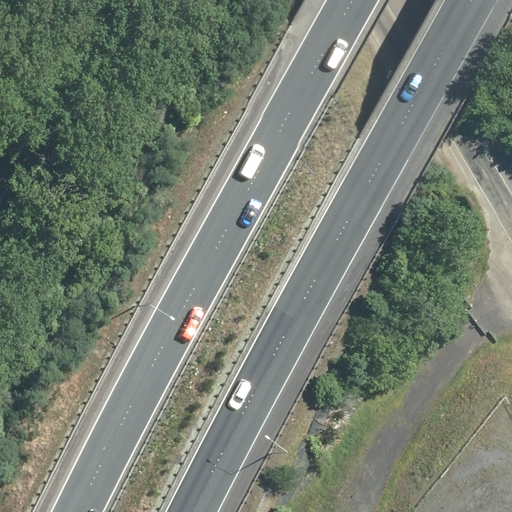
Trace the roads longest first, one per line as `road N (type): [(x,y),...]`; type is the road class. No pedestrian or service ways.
road 1 (motorway): [(471,0),(197,511)]
road 2 (motorway): [(83,511),(350,0)]
road 3 (track): [(511,284),(372,451),(347,511)]
road 4 (unclassified): [(0,199),(114,0)]
road 5 (secondary): [(511,190),(394,0)]
